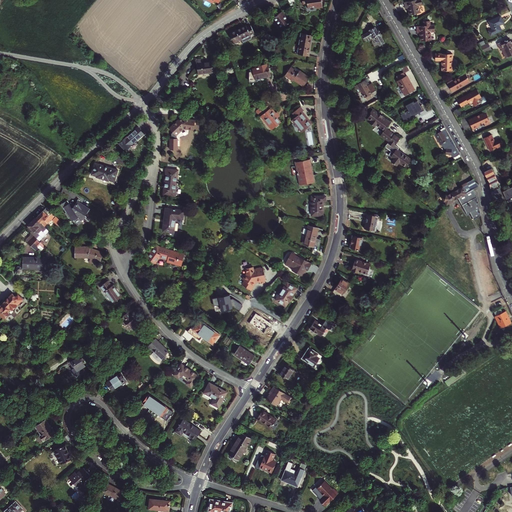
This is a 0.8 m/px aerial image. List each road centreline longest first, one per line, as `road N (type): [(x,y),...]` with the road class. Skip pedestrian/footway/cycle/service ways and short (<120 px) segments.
road 1 (residential): [(341,0),(324,75),(340,203),(336,239),(315,289),(251,387)]
road 2 (residential): [(511,296),(478,168),(384,0)]
road 3 (residential): [(186,482),(101,403),(85,398),(72,405),(71,431),(114,474),(143,486),(183,486)]
road 4 (tertiary): [(142,104),(0,240)]
road 5 (residential): [(119,266),(178,342),(251,387)]
road 6 (tertiary): [(247,8),(199,38),(142,104)]
